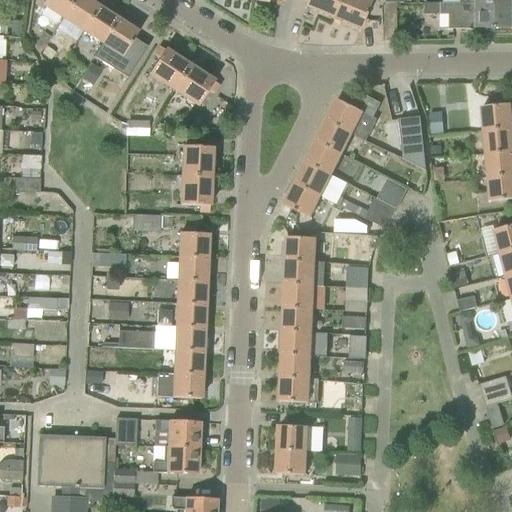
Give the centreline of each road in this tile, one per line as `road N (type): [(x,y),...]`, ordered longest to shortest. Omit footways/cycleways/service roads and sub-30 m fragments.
road 1 (residential): [(235,511),(247,232)]
road 2 (residential): [(247,232),(332,66)]
road 3 (residential): [(511,65),(332,66)]
road 4 (residential): [(247,232),(255,57)]
